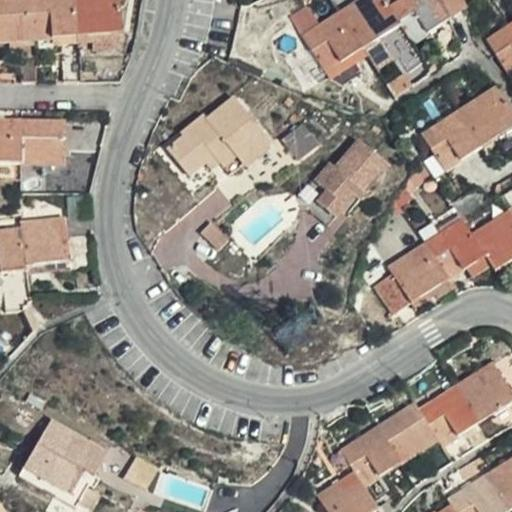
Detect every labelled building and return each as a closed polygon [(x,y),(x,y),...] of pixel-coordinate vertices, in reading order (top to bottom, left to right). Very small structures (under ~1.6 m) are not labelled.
[(0,0),(0,42),(0,43),(4,42),(33,40),(52,39),(77,37),(84,37),(121,35),(118,0),(0,0)] [(390,8),(384,0),(359,0),(320,25),(303,36),(325,72),(348,58),(401,25),(390,8)] [(436,0),(402,0),(390,8),(401,25),(412,43),(449,20),(436,0)] [(461,0),(436,0),(449,20),(467,9),(461,0)] [(303,36),(320,25),(314,16),(296,27),(303,36)] [(509,76),(509,77),(511,75),(511,25),(486,41),(509,76)] [(77,37),(52,39),(53,47),(78,46),(77,37)] [(33,40),(4,42),(4,49),(34,47),(33,40)] [(64,84),(80,84),(79,57),(63,58),(64,84)] [(131,58),(131,57),(93,59),(93,84),(123,84),(125,78),(131,58)] [(348,58),(325,72),(330,80),(353,65),(348,58)] [(22,84),(36,84),(34,59),(21,60),(22,84)] [(394,98),(412,86),(404,74),(385,85),(394,98)] [(445,171),(511,128),(511,114),(496,89),(422,135),(445,171)] [(230,177),(271,143),(234,98),(207,119),(204,116),(180,134),(183,137),(168,150),(189,177),(205,165),(214,159),(219,165),(230,177)] [(65,124),(0,122),(0,164),(20,165),(47,165),(64,166),(64,158),(65,124)] [(282,140),(291,151),(312,134),(304,123),(282,140)] [(291,151),(300,163),(320,146),(321,145),(312,134),(291,151)] [(389,166),(360,141),(336,167),(331,162),(315,180),(327,190),(316,201),(333,217),(359,190),(364,194),(389,166)] [(72,158),(64,158),(64,166),(47,165),(47,174),(71,174),(72,158)] [(211,172),(219,165),(214,159),(205,165),(211,172)] [(423,162),(416,170),(409,179),(416,189),(430,173),(423,162)] [(0,179),(20,180),(20,165),(0,164),(0,179)] [(409,179),(403,187),(408,194),(416,189),(409,179)] [(315,180),(298,198),(310,209),(316,201),(327,190),(315,180)] [(461,220),(464,224),(490,207),(477,186),(450,203),(461,220)] [(359,190),(354,196),(358,200),(364,194),(359,190)] [(387,208),(386,209),(394,220),(405,213),(394,198),(387,208)] [(316,201),(310,209),(327,225),(333,217),(316,201)] [(485,257),(490,265),(494,271),(511,259),(511,210),(472,236),(464,224),(461,220),(388,266),(393,274),(376,285),(394,314),(427,293),(449,280),(466,269),(485,257)] [(0,275),(26,272),(26,267),(70,261),(71,269),(91,267),(86,236),(67,239),(63,219),(20,224),(21,229),(0,231),(0,275)] [(471,277),(490,265),(485,257),(466,269),(471,277)] [(26,267),(26,272),(26,275),(71,269),(70,261),(26,267)] [(453,287),(449,280),(427,293),(432,301),(453,287)] [(373,511),(378,509),(378,508),(364,486),(439,440),(443,447),(458,437),(479,425),(511,403),(511,394),(493,364),(420,410),(415,404),(342,449),(355,472),(318,496),(327,511),(373,511)] [(511,364),(502,372),(511,387),(511,364)] [(21,478),(76,510),(106,455),(108,453),(52,422),(21,478)] [(479,425),(458,437),(466,450),(487,437),(479,425)] [(486,463),(482,456),(475,460),(479,467),(486,463)] [(508,511),(511,510),(511,460),(449,500),(452,506),(442,511),(508,511)] [(475,460),(459,470),(465,479),(480,470),(479,467),(475,460)] [(0,511),(9,511),(0,499),(0,511)] [(380,511),(391,511),(393,510),(386,503),(378,508),(378,509),(380,511)]
